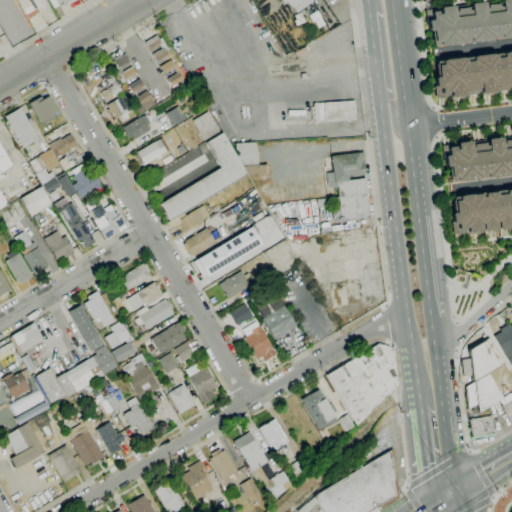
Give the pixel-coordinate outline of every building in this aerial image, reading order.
[(297,14),(285,0),(311,0),(312,1),(297,14)] [(433,47),(440,46),(440,47),(458,44),(458,43),(471,42),(472,43),(489,41),(489,40),(502,38),(502,39),(511,37),(511,0),(499,0),(500,4),(497,5),(497,2),(485,3),(485,6),(483,7),(482,2),(469,4),(469,8),(467,8),(466,5),(455,7),(455,10),(452,10),(451,6),(439,8),(439,11),(436,12),(435,9),(424,10),(426,32),(431,31),(431,32),(429,32),(431,44),(432,44),(433,47)] [(157,62),(152,54),(161,49),(159,44),(149,50),(145,42),(156,35),(159,39),(161,38),(168,50),(165,51),(168,55),(157,62)] [(435,62),(442,61),(442,60),(460,58),(460,59),(474,57),(473,56),(491,54),(491,55),(504,53),(504,52),(511,51),(511,89),(511,90),(511,87),(506,87),(507,90),(497,91),(497,89),(494,89),(494,92),(480,94),(480,91),(477,91),(477,93),(466,95),(466,92),(462,93),(463,97),(449,98),(449,95),(447,95),(447,98),(436,99),(433,78),(437,78),(436,74),(435,74),(434,65),(435,65),(435,62)] [(125,80),(123,76),(119,78),(113,66),(115,65),(113,61),(125,54),(129,61),(119,67),(122,72),(132,66),(137,74),(125,80)] [(171,86),(167,79),(176,73),(173,68),(164,74),(159,66),(171,59),(173,64),(176,62),(182,74),(180,75),(183,80),(171,86)] [(136,107),(127,91),(131,89),(128,85),(140,78),(144,85),(134,91),(137,96),(147,90),(152,98),(136,107)] [(105,102),(100,93),(117,83),(121,92),(105,102)] [(120,122),(117,117),(112,119),(106,109),(108,109),(106,105),(117,98),(117,99),(124,95),(132,108),(126,112),(128,117),(120,122)] [(41,125),(39,122),(38,123),(28,104),(40,97),(41,99),(48,96),(57,111),(51,115),(53,119),(41,125)] [(138,114),(135,108),(151,98),(155,105),(138,114)] [(314,123),(313,103),(354,100),(355,120),(314,123)] [(173,126),(165,114),(181,104),(184,109),(179,112),(184,119),(173,126)] [(22,148),(4,116),(19,108),(35,135),(31,137),(34,141),(22,148)] [(204,141),(192,121),(207,111),(219,131),(204,141)] [(133,140),(130,135),(127,137),(121,128),(141,116),(142,117),(145,115),(149,123),(146,125),(149,130),(133,140)] [(169,220),(160,204),(220,168),(205,143),(222,133),(246,174),(169,220)] [(56,158),(48,145),(59,138),(61,140),(70,134),(77,146),(56,158)] [(144,165),(143,163),(140,164),(135,155),(138,154),(136,152),(161,137),(169,150),(144,165)] [(449,183),(457,182),(457,183),(475,180),(475,179),(488,178),(488,179),(506,177),(506,175),(511,174),(511,138),(502,139),(502,142),(500,143),(499,138),(485,140),(486,144),(483,144),(483,141),(471,143),(472,146),(469,146),(468,142),(455,144),(456,147),(452,148),(452,145),(440,146),(443,168),(447,167),(448,168),(446,168),(448,180),(449,180),(449,183)] [(242,165),(235,151),(234,144),(254,142),(257,155),(258,164),(242,165)] [(0,148),(10,166),(0,172),(0,194),(6,205),(0,208),(0,148)] [(41,185),(35,174),(36,173),(29,162),(39,156),(38,155),(49,148),(59,164),(47,172),(44,168),(43,168),(47,174),(51,171),(54,177),(41,185)] [(333,222),(331,206),(317,207),(316,200),(338,197),(337,187),(327,188),(325,173),(332,172),(331,156),(363,152),(365,173),(347,176),(347,180),(364,178),(369,217),(341,220),(341,221),(333,222)] [(80,199),(72,185),(76,182),(72,175),(85,168),(89,176),(94,173),(101,185),(99,185),(100,187),(80,199)] [(58,179),(56,176),(63,172),(76,191),(67,197),(57,179),(58,179)] [(47,193),(43,185),(55,177),(59,185),(47,193)] [(30,215),(20,199),(40,187),(50,203),(30,215)] [(451,197),(459,197),(459,196),(469,194),(469,195),(479,194),(479,197),(482,197),(481,193),(494,192),(494,195),(503,194),(503,191),(511,190),(511,228),(511,225),(509,225),(509,228),(496,230),(496,227),(494,227),(494,230),(481,232),(481,228),(479,229),(479,232),(466,234),(466,231),(463,231),(463,233),(451,235),(449,213),(452,213),(450,201),(451,200),(451,197)] [(84,205),(97,197),(103,208),(109,205),(114,213),(116,211),(118,215),(119,215),(126,227),(105,240),(84,205)] [(94,241),(84,247),(80,239),(77,241),(59,210),(71,203),(94,241)] [(184,231),(179,223),(170,228),(167,223),(183,213),(185,216),(189,214),(188,214),(203,205),(209,216),(184,231)] [(206,276),(196,259),(251,226),(261,243),(206,276)] [(189,255),(182,244),(184,243),(183,241),(207,228),(214,241),(209,244),(209,245),(192,255),(191,254),(189,255)] [(56,259),(48,246),(47,246),(43,239),(56,231),(60,238),(65,235),(73,249),(71,250),(73,252),(64,258),(63,256),(56,259)] [(34,277),(22,256),(23,255),(13,238),(23,232),(31,244),(33,243),(36,248),(36,247),(47,265),(46,266),(48,268),(34,277)] [(18,284),(5,261),(18,253),(31,277),(18,284)] [(124,292),(117,281),(127,275),(125,273),(142,263),(143,264),(145,263),(149,271),(148,272),(150,277),(134,287),(134,286),(124,292)] [(264,285),(257,272),(269,265),(276,277),(264,285)] [(227,299),(218,284),(224,281),(224,280),(226,278),(227,279),(240,271),(243,276),(247,273),(251,279),(247,282),(249,286),(227,299)] [(0,296),(0,272),(10,290),(0,296)] [(132,311),(125,300),(153,282),(154,283),(156,281),(160,288),(158,289),(161,295),(144,306),(143,304),(132,311)] [(102,324),(100,321),(98,323),(97,321),(93,323),(92,321),(93,320),(83,303),(88,300),(86,297),(96,291),(108,311),(108,312),(109,314),(107,315),(110,319),(102,324)] [(145,330),(137,316),(148,310),(148,309),(164,299),(165,300),(166,299),(171,308),(170,308),(173,313),(145,330)] [(250,317),(243,303),(227,312),(234,325),(250,317)] [(50,403),(35,376),(50,368),(55,377),(64,373),(96,354),(94,350),(91,352),(68,312),(80,305),(117,367),(103,375),(95,380),(75,393),(74,392),(65,397),(64,395),(50,403)] [(273,339),(261,319),(283,306),(295,326),(273,339)] [(111,349),(104,337),(112,332),(109,327),(120,321),(130,337),(111,349)] [(159,354),(150,339),(168,328),(168,327),(172,325),(173,325),(179,322),(185,331),(181,333),(185,339),(177,344),(172,347),(159,354)] [(18,354),(8,338),(11,336),(32,323),(43,340),(21,353),(21,352),(18,354)] [(511,356),(507,360),(503,354),(503,353),(493,336),(500,332),(498,329),(509,323),(510,326),(511,324),(511,356)] [(264,361),(261,356),(256,359),(243,337),(251,333),(250,331),(259,326),(275,354),(264,361)] [(473,382),(473,376),(463,378),(460,360),(470,359),(469,349),(489,338),(504,364),(487,374),(473,382)] [(116,362),(110,351),(128,341),(134,352),(116,362)] [(177,364),(174,358),(177,356),(173,349),(186,342),(193,354),(177,364)] [(325,375),(377,344),(388,347),(391,350),(393,353),(397,386),(355,426),(325,375)] [(166,373),(158,360),(169,353),(177,366),(166,373)] [(20,358),(29,373),(36,369),(27,354),(20,358)] [(139,399),(125,377),(127,376),(121,367),(131,361),(134,366),(141,362),(144,368),(146,366),(159,387),(139,399)] [(202,403),(187,377),(188,377),(184,370),(196,363),(199,370),(204,367),(216,387),(210,391),(213,397),(202,403)] [(14,399),(12,395),(11,396),(1,379),(12,373),(14,376),(27,369),(38,389),(31,393),(29,389),(19,395),(19,396),(14,399)] [(464,387),(473,382),(487,374),(501,398),(476,413),(476,404),(467,410),(464,387)] [(101,389),(97,382),(104,378),(108,385),(101,389)] [(179,413),(167,393),(182,385),(194,405),(179,413)] [(319,429),(318,427),(317,428),(300,399),(317,389),(323,399),(324,399),(334,416),(333,417),(336,422),(326,428),(325,425),(319,429)] [(114,412),(104,396),(111,392),(121,408),(114,412)] [(511,424),(511,425),(500,406),(511,398),(511,424)] [(141,436),(135,425),(130,428),(122,414),(130,410),(129,408),(138,402),(154,428),(141,436)] [(84,466),(65,433),(80,424),(73,412),(80,408),(95,434),(90,437),(94,443),(95,443),(99,449),(98,450),(103,457),(93,463),(91,461),(84,466)] [(354,426),(346,431),(339,419),(347,414),(354,426)] [(471,437),(467,420),(490,416),(493,433),(471,437)] [(278,457),(273,449),(271,450),(258,429),(273,419),(287,442),(283,444),(288,451),(278,457)] [(109,453),(95,430),(108,422),(116,434),(120,431),(124,439),(117,444),(120,449),(115,452),(114,450),(109,453)] [(15,468),(10,458),(15,455),(4,436),(27,423),(44,452),(15,468)] [(275,496),(272,490),(264,495),(250,472),(251,471),(237,448),(236,449),(232,442),(249,432),(267,461),(259,466),(268,480),(274,476),(273,475),(277,473),(277,474),(282,471),(291,486),(275,496)] [(62,483),(46,455),(64,445),(80,472),(62,483)] [(225,484),(222,480),(222,481),(208,459),(211,457),(209,454),(218,448),(220,452),(223,450),(236,472),(228,477),(230,481),(225,484)] [(369,511),(321,511),(316,503),(306,511),(298,511),(297,511),(312,497),(316,494),(389,451),(392,450),(398,497),(397,499),(381,509),(379,506),(369,511)] [(298,476),(291,464),(303,457),(310,468),(298,476)] [(196,502),(181,476),(189,471),(187,468),(199,460),(207,474),(204,476),(212,490),(204,494),(205,496),(196,502)] [(250,503),(239,485),(250,478),(262,496),(250,503)] [(172,511),(166,511),(152,490),(161,484),(162,485),(169,481),(184,505),(172,511)] [(130,511),(126,505),(143,495),(153,511),(130,511)]
